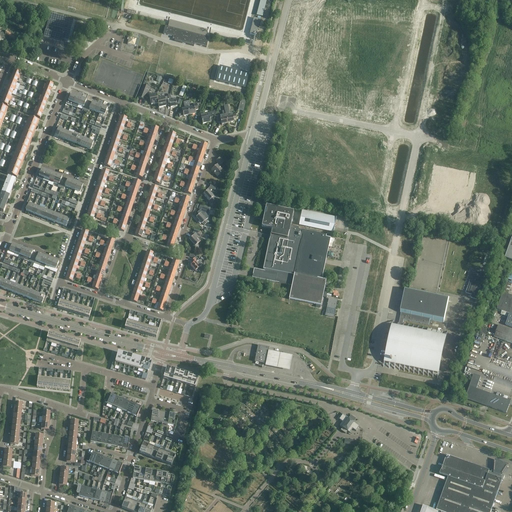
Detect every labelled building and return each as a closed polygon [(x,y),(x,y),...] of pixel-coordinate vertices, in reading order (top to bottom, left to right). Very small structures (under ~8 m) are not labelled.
[(68,41),(73,21),(67,19),(68,18),(50,13),(43,38),(61,43),(62,39),(68,41)] [(256,36),(258,29),(260,20),(254,18),(249,34),(256,36)] [(165,26),(163,34),(173,37),(172,39),(174,39),(174,41),(193,46),(194,44),(206,48),(209,37),(206,37),(206,36),(168,26),(168,27),(165,26)] [(6,32),(5,34),(14,41),(15,39),(6,32)] [(137,46),(140,35),(133,33),(132,37),(129,37),(127,44),(135,46),(135,45),(137,46)] [(245,88),(249,74),(219,66),(216,81),(245,88)] [(12,75),(19,78),(20,76),(19,75),(20,72),(14,70),(12,75)] [(18,90),(18,88),(15,87),(16,83),(10,81),(8,87),(15,89),(18,90)] [(44,88),(51,91),(53,85),(47,82),(46,86),(45,85),(44,88)] [(144,100),(149,88),(143,85),(138,98),(144,100)] [(49,96),(51,91),(44,88),(43,90),(44,90),(43,94),(49,96)] [(10,98),(12,94),(5,92),(3,98),(10,100),(11,98),(10,98)] [(73,103),(76,96),(71,94),(70,97),(68,97),(67,101),(73,103)] [(170,94),(168,95),(170,108),(177,107),(175,100),(175,101),(175,99),(171,99),(170,94)] [(157,99),(156,95),(149,96),(151,105),(158,104),(157,99)] [(77,108),(78,105),(81,98),(76,96),(73,103),(72,106),(77,108)] [(158,104),(159,108),(166,107),(165,105),(168,104),(167,97),(157,99),(158,104)] [(10,103),(10,100),(3,98),(1,103),(7,106),(8,102),(10,103)] [(85,111),(89,102),(86,101),(86,100),(81,98),(78,105),(83,107),(82,110),(85,111)] [(44,107),(46,102),(39,99),(38,101),(40,102),(38,105),(44,107)] [(188,109),(189,115),(195,114),(195,111),(198,110),(197,105),(193,106),(193,104),(189,105),(189,101),(186,102),(188,109)] [(94,112),(97,104),(92,102),(92,103),(89,102),(85,111),(88,112),(89,110),(94,112)] [(183,117),(189,115),(188,109),(186,102),(184,102),(185,106),(184,106),(185,109),(182,110),(182,113),(179,114),(179,117),(183,116),(183,117)] [(105,118),(107,112),(106,112),(107,108),(102,106),(99,114),(98,116),(105,118)] [(40,119),(42,113),(35,110),(34,112),(35,113),(34,116),(40,119)] [(227,110),(225,111),(226,118),(227,124),(234,122),(233,120),(236,119),(235,115),(232,116),(231,113),(228,114),(227,110)] [(225,111),(222,111),(223,115),(216,117),(218,123),(221,123),(221,125),(227,124),(226,118),(225,111)] [(210,118),(215,117),(214,112),(208,113),(209,117),(206,117),(205,113),(200,115),(201,118),(201,119),(202,124),(211,123),(210,118)] [(118,122),(125,125),(127,118),(120,116),(118,122)] [(26,125),(37,129),(37,127),(36,127),(39,121),(29,117),(26,125)] [(123,131),(125,125),(118,122),(116,129),(123,131)] [(36,130),(37,129),(26,125),(23,132),(33,135),(36,129),(36,130)] [(61,130),(62,127),(60,126),(59,126),(58,129),(56,128),(55,132),(56,132),(55,136),(60,138),(63,131),(61,130)] [(150,133),(156,135),(158,129),(152,127),(150,133)] [(114,135),(120,137),(123,131),(116,129),(114,135)] [(70,142),(73,134),(74,132),(69,130),(68,133),(65,140),(70,142)] [(31,141),(33,135),(23,132),(21,139),(31,143),(32,142),(31,141)] [(167,139),(173,141),(176,134),(169,132),(167,139)] [(154,141),(156,135),(150,133),(148,139),(154,141)] [(118,143),(120,137),(114,135),(112,141),(118,143)] [(31,144),(31,143),(21,139),(18,146),(28,149),(30,144),(31,144)] [(148,139),(146,145),(152,147),(154,141),(148,139)] [(171,147),(173,141),(167,139),(165,145),(171,147)] [(88,140),(85,148),(90,150),(92,146),(94,147),(95,143),(88,140)] [(116,149),(118,143),(112,141),(110,147),(116,149)] [(199,149),(205,151),(207,145),(201,143),(199,149)] [(150,154),(152,147),(146,145),(144,151),(150,154)] [(169,153),(171,147),(165,145),(163,151),(169,153)] [(25,155),(28,149),(18,146),(15,153),(26,157),(26,156),(25,155)] [(114,155),(116,149),(110,147),(108,153),(114,155)] [(203,158),(205,151),(199,149),(197,155),(203,158)] [(148,160),(150,154),(144,151),(142,158),(148,160)] [(167,159),(169,153),(163,151),(161,157),(167,159)] [(25,158),(26,157),(15,153),(13,160),(22,164),(24,158),(25,158)] [(112,161),(114,155),(108,153),(106,159),(112,161)] [(201,164),(203,158),(197,155),(195,162),(201,164)] [(165,165),(167,159),(161,157),(159,163),(165,165)] [(219,166),(224,162),(220,157),(215,161),(219,166)] [(146,166),(148,160),(142,158),(140,164),(146,166)] [(110,168),(112,161),(106,159),(104,166),(110,168)] [(20,170),(22,164),(13,160),(10,167),(20,171),(21,170),(20,170)] [(199,170),(201,164),(195,162),(193,168),(199,170)] [(163,172),(165,165),(159,163),(157,169),(163,172)] [(144,172),(146,166),(140,164),(138,170),(144,172)] [(217,177),(223,172),(217,165),(211,170),(217,177)] [(20,172),(20,171),(10,167),(7,174),(17,178),(19,172),(20,172)] [(197,176),(199,170),(193,168),(191,174),(197,176)] [(44,178),(47,171),(41,169),(40,172),(39,172),(37,176),(44,178)] [(161,178),(163,172),(157,169),(155,176),(161,178)] [(100,176),(107,178),(109,172),(102,170),(100,176)] [(138,170),(135,176),(142,178),(144,172),(138,170)] [(48,182),(48,181),(52,173),(47,171),(44,178),(43,180),(48,182)] [(55,184),(58,175),(52,173),(48,181),(55,184)] [(195,182),(197,176),(191,174),(189,180),(195,182)] [(61,188),(64,179),(62,178),(62,177),(58,175),(55,184),(58,185),(58,187),(61,188)] [(105,184),(107,178),(100,176),(98,182),(105,184)] [(159,184),(161,178),(155,176),(153,182),(159,184)] [(1,193),(9,196),(16,180),(8,177),(1,193)] [(70,189),(73,181),(67,179),(67,180),(64,179),(61,188),(64,189),(65,187),(70,189)] [(140,182),(134,180),(132,187),(138,189),(140,182)] [(193,188),(195,182),(189,180),(186,186),(193,188)] [(102,191),(105,184),(98,182),(96,188),(102,191)] [(78,183),(75,191),(81,193),(83,189),(81,189),(83,185),(78,183)] [(215,190),(216,185),(211,183),(210,187),(207,190),(208,191),(203,195),(209,201),(211,204),(216,200),(209,192),(212,189),(215,190)] [(149,192),(156,194),(158,188),(151,186),(149,192)] [(191,195),(193,188),(186,186),(184,193),(191,195)] [(136,195),(138,189),(132,187),(130,193),(136,195)] [(100,197),(102,191),(96,188),(94,195),(100,197)] [(153,201),(156,194),(149,192),(147,198),(153,201)] [(0,210),(3,212),(9,196),(1,193),(0,196),(0,210)] [(134,201),(136,195),(130,193),(128,199),(134,201)] [(98,203),(100,197),(94,195),(92,201),(98,203)] [(181,203),(187,205),(189,198),(183,196),(181,203)] [(151,207),(153,201),(147,198),(145,205),(151,207)] [(132,207),(134,201),(128,199),(126,205),(132,207)] [(96,209),(98,203),(92,201),(90,207),(96,209)] [(31,213),(34,205),(27,203),(25,207),(27,207),(25,211),(31,213)] [(185,211),(187,205),(181,203),(179,209),(185,211)] [(130,213),(132,207),(126,205),(124,211),(130,213)] [(149,213),(151,207),(145,205),(143,211),(149,213)] [(208,213),(210,209),(200,206),(199,210),(200,210),(197,213),(199,215),(196,218),(201,224),(202,224),(204,226),(207,222),(205,220),(208,219),(205,215),(203,217),(200,214),(203,211),(208,213)] [(289,232),(290,227),(293,212),(266,206),(261,227),(271,229),(289,232)] [(94,215),(96,209),(90,207),(88,213),(94,215)] [(183,217),(185,211),(179,209),(177,215),(183,217)] [(128,219),(130,213),(124,211),(122,217),(128,219)] [(147,219),(149,213),(143,211),(141,217),(147,219)] [(333,233),(336,218),(301,211),(298,226),(333,233)] [(92,222),(94,215),(88,213),(86,219),(92,222)] [(181,223),(183,217),(177,215),(175,221),(181,223)] [(64,217),(61,225),(66,227),(67,223),(69,224),(71,220),(64,217)] [(126,226),(128,219),(122,217),(120,223),(126,226)] [(145,225),(147,219),(141,217),(139,223),(145,225)] [(179,229),(181,223),(175,221),(173,227),(179,229)] [(124,232),(126,226),(120,223),(117,230),(124,232)] [(143,231),(145,225),(139,223),(137,229),(143,231)] [(177,236),(179,229),(173,227),(171,233),(177,236)] [(301,235),(301,231),(298,230),(298,228),(290,227),(289,232),(271,229),(270,237),(263,270),(265,270),(265,271),(278,274),(279,271),(294,274),(299,246),(300,246),(301,240),(302,235),(301,235)] [(141,238),(143,231),(137,229),(135,236),(141,238)] [(80,236),(86,238),(89,232),(82,230),(80,236)] [(200,235),(201,232),(194,230),(193,232),(190,235),(192,237),(189,240),(194,246),(200,241),(197,238),(196,239),(193,236),(194,235),(195,236),(196,234),(200,235)] [(292,286),(289,300),(321,306),(326,281),(321,280),(324,268),(328,247),(331,248),(332,242),(333,242),(334,239),(330,239),(325,238),(326,236),(301,231),(301,235),(302,235),(301,240),(300,246),(299,246),(294,274),(292,286)] [(175,242),(177,236),(171,233),(168,240),(175,242)] [(84,245),(86,238),(80,236),(78,243),(84,245)] [(106,245),(112,247),(115,241),(108,239),(106,245)] [(173,248),(175,242),(168,240),(166,246),(173,248)] [(82,251),(84,245),(78,243),(76,249),(82,251)] [(14,253),(17,246),(12,244),(11,247),(9,247),(8,251),(14,253)] [(110,253),(112,247),(106,245),(104,251),(110,253)] [(23,260),(27,250),(22,248),(19,255),(18,258),(23,260)] [(80,257),(82,251),(76,249),(74,255),(80,257)] [(31,263),(35,254),(32,252),(27,250),(23,260),(31,263)] [(108,259),(110,253),(104,251),(102,257),(108,259)] [(145,258),(151,260),(153,253),(147,251),(145,258)] [(38,255),(35,254),(31,263),(34,264),(39,266),(43,256),(38,254),(38,255)] [(78,263),(80,257),(74,255),(72,261),(78,263)] [(44,268),(45,265),(48,258),(43,256),(39,266),(44,268)] [(106,266),(108,259),(102,257),(100,263),(106,266)] [(149,266),(151,260),(145,258),(143,264),(149,266)] [(196,260),(194,258),(192,260),(194,263),(190,266),(195,271),(200,267),(199,267),(201,265),(196,260)] [(53,260),(50,267),(57,270),(58,266),(57,266),(58,262),(53,260)] [(171,266),(177,268),(179,262),(173,260),(171,266)] [(76,269),(78,263),(72,261),(70,267),(76,269)] [(104,272),(106,266),(100,263),(98,270),(104,272)] [(147,272),(149,266),(143,264),(140,270),(147,272)] [(175,274),(177,268),(171,266),(169,272),(175,274)] [(74,275),(76,269),(70,267),(68,273),(74,275)] [(278,274),(265,271),(254,269),(252,278),(292,286),(294,274),(279,271),(278,274)] [(102,278),(104,272),(98,270),(96,276),(102,278)] [(145,278),(147,272),(140,270),(138,276),(145,278)] [(476,300),(485,275),(473,271),(466,293),(471,295),(471,298),(476,300)] [(173,281),(175,274),(169,272),(167,279),(173,281)] [(72,282),(74,275),(68,273),(66,280),(72,282)] [(100,284),(102,278),(96,276),(94,282),(100,284)] [(143,284),(145,278),(138,276),(136,282),(143,284)] [(171,287),(173,281),(167,279),(164,285),(171,287)] [(506,281),(502,292),(507,294),(511,283),(506,281)] [(98,290),(100,284),(94,282),(92,288),(98,290)] [(141,291),(143,284),(136,282),(134,288),(141,291)] [(169,293),(171,287),(164,285),(162,291),(169,293)] [(398,325),(402,326),(404,320),(429,325),(430,320),(444,323),(449,296),(405,287),(400,314),(401,314),(398,325)] [(139,297),(141,291),(134,288),(132,295),(139,297)] [(167,299),(169,293),(162,291),(160,297),(167,299)] [(511,295),(507,294),(502,292),(496,309),(511,314),(511,295)] [(39,294),(36,302),(42,304),(43,300),(45,301),(46,297),(39,294)] [(136,303),(139,297),(132,295),(130,301),(136,303)] [(165,305),(167,299),(160,297),(158,303),(165,305)] [(57,308),(63,310),(65,301),(60,299),(57,308)] [(327,317),(334,318),(337,301),(328,299),(327,304),(329,304),(327,317)] [(162,312),(165,305),(158,303),(156,310),(162,312)] [(89,318),(91,309),(86,307),(83,316),(89,318)] [(511,327),(511,314),(501,311),(500,315),(508,317),(505,325),(511,327)] [(130,330),(132,321),(127,319),(124,328),(130,330)] [(402,326),(398,325),(393,324),(385,364),(394,366),(395,364),(437,373),(445,336),(441,336),(442,332),(427,329),(427,333),(402,328),(402,326)] [(511,343),(511,330),(498,326),(494,337),(511,343)] [(150,336),(156,338),(159,329),(153,327),(150,336)] [(46,342),(51,343),(54,334),(49,333),(46,342)] [(77,351),(80,342),(75,340),(72,349),(77,351)] [(266,364),(268,353),(269,348),(258,345),(257,350),(254,362),(266,364)] [(292,356),(269,351),(266,366),(289,371),(292,356)] [(119,367),(122,354),(118,353),(115,361),(114,364),(114,365),(114,366),(119,367)] [(123,368),(127,356),(122,354),(119,367),(123,368)] [(128,370),(132,357),(127,356),(123,368),(128,370)] [(133,371),(136,359),(132,357),(128,370),(133,371)] [(137,372),(141,360),(136,359),(133,371),(137,372)] [(142,374),(145,361),(141,360),(137,372),(142,374)] [(143,374),(147,375),(150,363),(145,361),(142,374),(143,374)] [(167,380),(168,379),(171,369),(166,367),(163,379),(167,380)] [(506,413),(510,401),(476,389),(480,377),(473,374),(465,399),(506,413)] [(194,388),(198,377),(193,375),(190,386),(189,387),(194,388)] [(112,406),(116,397),(111,395),(110,397),(107,396),(104,402),(112,406)] [(117,408),(121,399),(116,397),(112,406),(117,408)] [(121,412),(122,410),(126,401),(121,399),(117,408),(116,410),(121,412)] [(131,403),(130,403),(126,401),(122,410),(126,412),(127,412),(131,403)] [(131,415),(136,405),(130,403),(131,403),(127,412),(126,412),(131,415)] [(136,405),(131,415),(136,417),(141,407),(136,405)] [(346,417),(342,415),(339,420),(342,422),(339,426),(342,428),(340,430),(341,429),(343,431),(346,433),(345,434),(347,431),(349,433),(352,429),(356,431),(359,427),(355,424),(353,422),(355,419),(356,418),(355,418),(353,416),(352,415),(351,415),(350,415),(348,419),(346,417)] [(144,455),(148,445),(143,443),(139,453),(144,455)] [(150,457),(154,447),(148,445),(144,455),(150,457)] [(155,459),(159,449),(154,447),(150,457),(155,459)] [(160,461),(164,451),(159,449),(155,459),(160,461)] [(166,463),(169,454),(164,451),(160,461),(166,463)] [(94,464),(97,455),(92,453),(91,455),(89,454),(86,461),(94,464)] [(169,454),(166,463),(171,466),(175,456),(169,454)] [(99,466),(102,457),(97,455),(94,464),(99,466)] [(482,489),(485,479),(488,471),(489,470),(446,455),(440,474),(448,477),(482,489)] [(104,468),(107,459),(102,457),(99,466),(104,468)] [(112,461),(107,459),(104,468),(109,470),(112,461)] [(113,472),(117,462),(112,460),(112,461),(109,470),(113,472)] [(495,460),(495,472),(503,475),(511,465),(495,460)] [(117,462),(113,472),(119,474),(122,464),(117,462)] [(495,472),(491,471),(491,472),(488,471),(485,479),(500,484),(502,479),(503,480),(504,475),(503,475),(495,472)] [(171,485),(173,475),(162,473),(160,484),(171,485)] [(490,511),(500,484),(485,479),(482,489),(448,477),(436,510),(440,511),(490,511)] [(84,498),(86,488),(78,486),(76,493),(79,494),(78,496),(84,498)] [(127,510),(131,500),(125,498),(121,508),(127,510)] [(131,511),(132,511),(136,502),(131,500),(127,510),(131,511)] [(138,511),(141,504),(136,502),(132,511),(138,511)]
